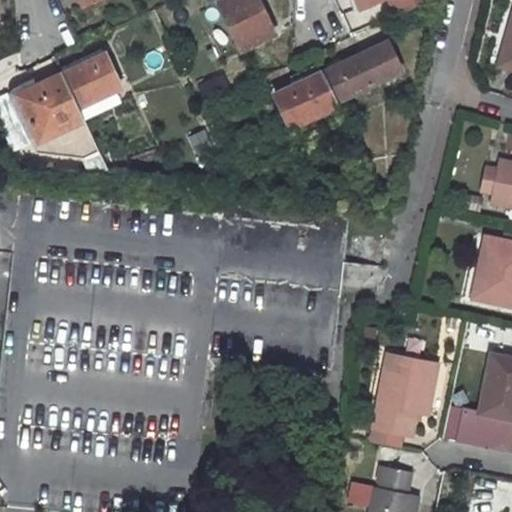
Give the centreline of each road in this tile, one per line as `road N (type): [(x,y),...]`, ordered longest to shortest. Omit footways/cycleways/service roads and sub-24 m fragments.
road 1 (unknown): [(12,379),(3,466),(182,487),(192,400)]
road 2 (unknown): [(207,255),(29,235),(22,296)]
road 3 (residential): [(440,91),(391,302)]
road 4 (unknown): [(397,278),(207,255)]
road 5 (unknown): [(12,379),(192,400)]
road 6 (unknown): [(22,296),(201,317)]
